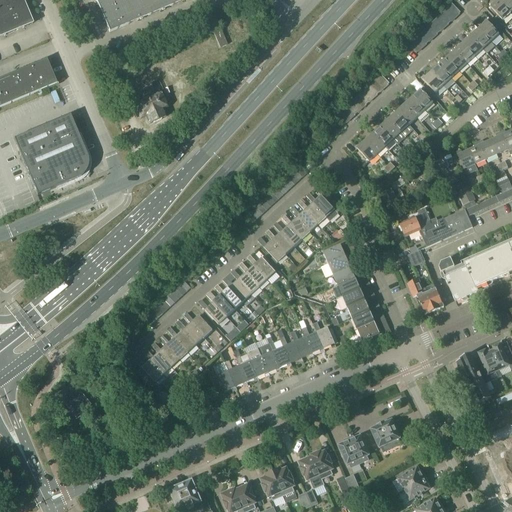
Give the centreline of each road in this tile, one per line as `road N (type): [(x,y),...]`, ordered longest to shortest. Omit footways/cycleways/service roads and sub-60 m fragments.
road 1 (primary): [(0,379),(134,266),(383,0)]
road 2 (primary): [(347,0),(177,184),(24,324)]
road 3 (tertiary): [(45,503),(405,347)]
road 4 (residential): [(128,359),(231,264),(331,153)]
road 5 (residential): [(123,183),(162,163),(295,17)]
road 6 (residential): [(331,153),(479,0)]
road 7 (residential): [(123,183),(42,0)]
road 8 (residential): [(491,511),(424,363),(405,347)]
road 9 (residential): [(405,347),(405,371),(473,511)]
road 10 (residential): [(453,193),(435,143),(488,101),(511,98)]
road 11 (residential): [(123,183),(0,235)]
